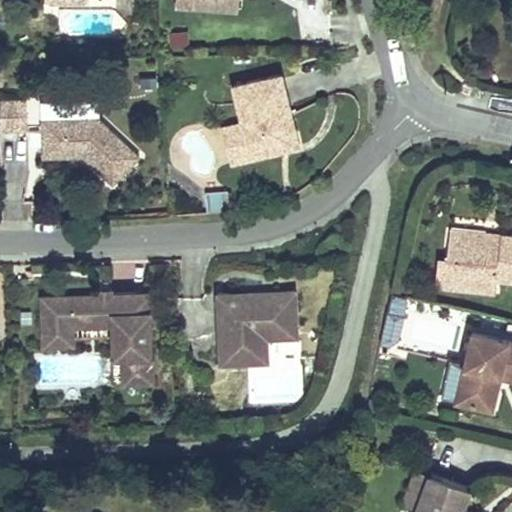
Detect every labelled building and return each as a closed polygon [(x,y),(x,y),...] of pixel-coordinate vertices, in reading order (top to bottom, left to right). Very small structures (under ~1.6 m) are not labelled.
[(48,0),(49,9),(87,9),(86,0),(48,0)] [(236,0),(192,0),(192,7),(236,10),(236,0)] [(328,41),(330,4),(300,3),(298,39),(328,41)] [(187,31),(168,33),(169,49),(189,47),(187,31)] [(242,120),(249,158),(298,148),(283,75),(234,85),(242,120)] [(0,98),(0,131),(28,131),(28,98),(0,98)] [(99,102),(42,102),(42,121),(98,121),(99,102)] [(242,120),(222,124),(230,162),(249,158),(242,120)] [(42,121),(42,160),(68,160),(68,155),(83,155),(82,159),(83,159),(115,189),(141,160),(98,121),(42,121)] [(209,209),(231,206),(229,189),(207,193),(209,209)] [(449,236),(500,241),(501,233),(450,228),(449,236)] [(511,279),(511,234),(501,233),(500,241),(449,236),(447,259),(454,260),(452,282),(497,287),(497,278),(511,279)] [(496,292),(497,287),(452,282),(454,260),(447,259),(444,287),(496,292)] [(112,288),(99,289),(99,295),(100,295),(100,299),(111,299),(111,294),(112,294),(112,288)] [(295,291),(217,294),(220,365),(259,364),(258,329),(296,327),(295,291)] [(153,385),(150,293),(112,294),(111,294),(111,299),(100,299),(100,295),(99,295),(41,296),(43,352),(75,351),(75,339),(74,328),(112,326),(113,337),(113,352),(131,352),(131,360),(124,361),(125,386),(153,385)] [(383,341),(397,343),(404,299),(390,296),(383,341)] [(423,339),(454,344),(456,326),(426,321),(423,339)] [(112,326),(74,328),(75,339),(113,337),(112,326)] [(266,339),(297,338),(296,327),(258,329),(259,364),(267,363),(266,339)] [(456,402),(491,410),(499,376),(511,378),(511,340),(472,332),(465,364),(456,402)] [(131,352),(113,352),(113,361),(124,361),(131,360),(131,352)] [(113,361),(114,386),(125,386),(124,361),(113,361)] [(447,400),(456,402),(465,364),(456,362),(447,400)] [(418,507),(430,473),(416,468),(403,503),(418,507)] [(460,511),(469,487),(430,473),(418,507),(416,511),(460,511)]
